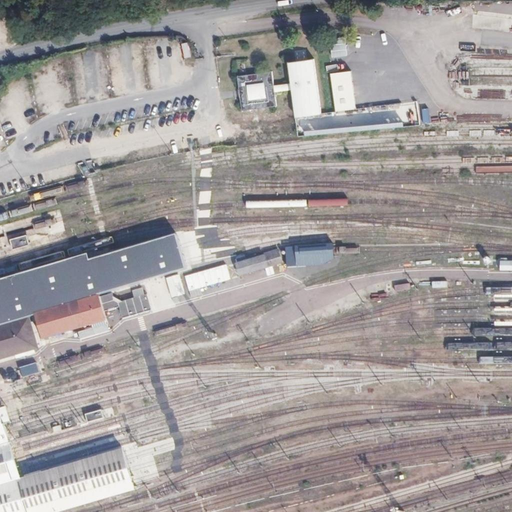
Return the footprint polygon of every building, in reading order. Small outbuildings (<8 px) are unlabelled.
[(346,39),(332,39),(332,57),(347,57),(346,39)] [(273,71),(237,76),(242,112),(276,106),(274,93),(290,90),(295,118),(321,114),(314,59),(287,63),(289,84),(274,86),(273,71)] [(335,112),(357,110),(354,72),(332,73),(335,112)] [(0,322),(183,268),(174,234),(87,259),(86,254),(0,279),(0,322)] [(13,246),(28,244),(27,236),(12,238),(13,246)] [(266,269),(268,276),(276,274),(274,265),(283,263),(280,250),(236,260),(240,275),(266,269)] [(227,264),(186,275),(192,297),(202,294),(200,288),(231,279),(227,264)] [(168,276),(172,297),(185,294),(182,274),(168,276)] [(123,318),(151,310),(144,286),(132,290),(134,297),(118,302),(123,318)] [(112,293),(104,294),(105,303),(113,302),(112,293)] [(99,296),(35,313),(43,340),(107,322),(99,296)] [(28,316),(0,324),(0,361),(38,349),(28,316)] [(0,409),(0,486),(22,480),(0,409)] [(22,480),(0,486),(0,511),(62,511),(136,491),(124,449),(22,480)]
